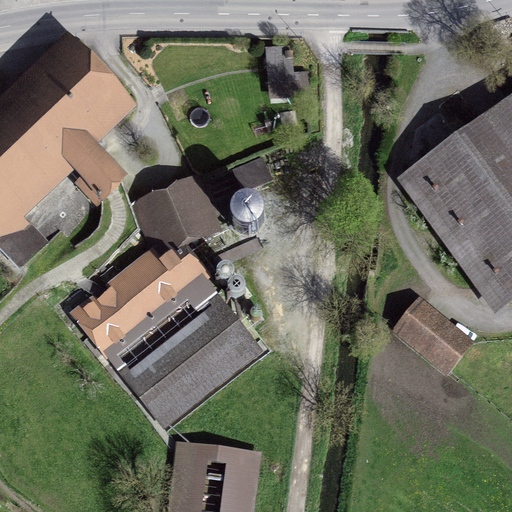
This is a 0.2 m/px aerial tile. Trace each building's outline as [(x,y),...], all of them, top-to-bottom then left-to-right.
[(118,105),(73,58),(0,126),(0,218),(57,165),(100,210),(125,186),(80,140),(118,105)] [(511,286),(511,95),(394,183),(485,306),(511,286)] [(177,252),(219,232),(202,181),(134,207),(154,259),(171,245),(177,252)] [(234,214),(237,218),(242,220),(248,221),(253,220),(258,217),(261,213),(263,207),(263,202),(261,197),(258,193),(254,191),(249,189),(244,190),(239,191),(235,194),(233,198),(231,203),(232,209),(234,214)] [(75,325),(105,360),(200,279),(177,252),(171,245),(154,259),(75,325)] [(216,271),(218,273),(220,276),(222,277),(225,277),(228,277),(230,276),(232,274),(233,271),(234,268),(233,266),(232,263),(230,261),(227,260),(224,260),(221,261),(218,263),(217,265),(216,268),(216,271)] [(228,286),(229,288),(231,290),(234,292),(236,292),(239,292),(242,291),(244,289),(245,286),(246,283),(245,280),(244,278),(241,276),(238,275),(235,275),(233,276),(230,278),(229,280),(228,283),(228,286)] [(256,353),(217,303),(124,375),(163,425),(256,353)] [(461,349),(419,313),(399,335),(441,371),(461,349)] [(181,446),(173,511),(251,511),(258,458),(181,446)]
